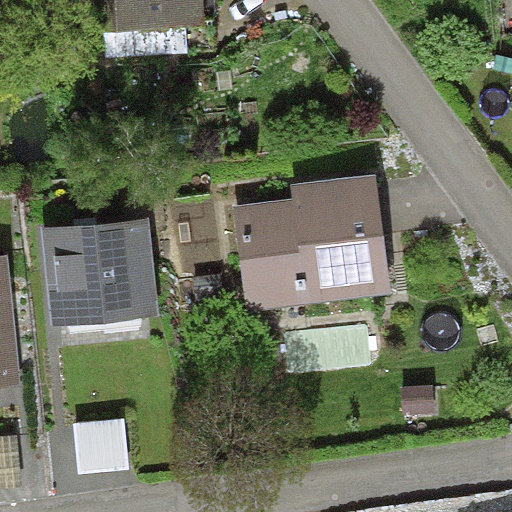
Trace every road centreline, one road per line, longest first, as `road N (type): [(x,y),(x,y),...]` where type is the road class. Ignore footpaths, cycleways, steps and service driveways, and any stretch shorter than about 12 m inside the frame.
road 1 (residential): [(98,511),(511,452)]
road 2 (residential): [(511,238),(341,0)]
